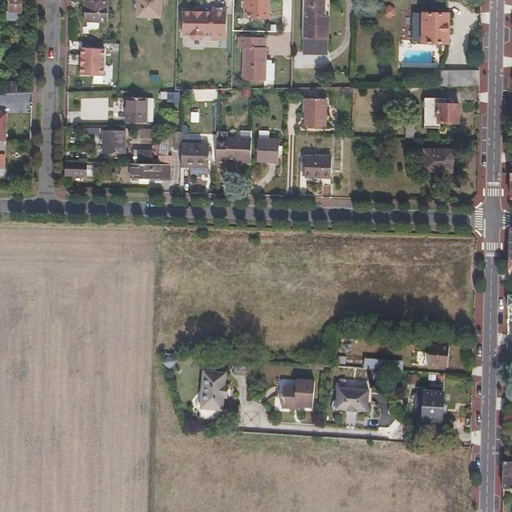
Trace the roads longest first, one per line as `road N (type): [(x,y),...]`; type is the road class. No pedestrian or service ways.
road 1 (residential): [(44,205),(491,218)]
road 2 (residential): [(491,218),(487,511)]
road 3 (residential): [(497,0),(491,218)]
road 4 (residential): [(44,205),(52,0)]
